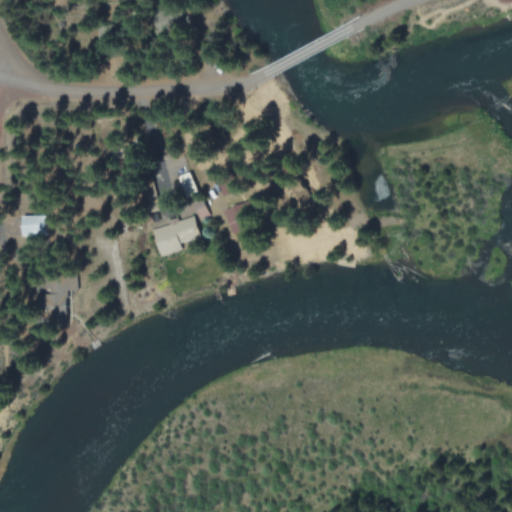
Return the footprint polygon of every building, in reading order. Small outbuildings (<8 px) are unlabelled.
[(224,196),(233,192),(225,174),(215,179),(224,196)] [(248,227),(237,205),(224,211),(234,233),(248,227)] [(48,235),(47,215),(22,215),(22,236),(48,235)] [(160,255),(183,250),(181,242),(200,238),(194,216),(178,220),(178,217),(168,219),(169,224),(154,228),(160,255)] [(77,289),(75,273),(46,277),(52,319),(70,317),(66,291),(77,289)]
